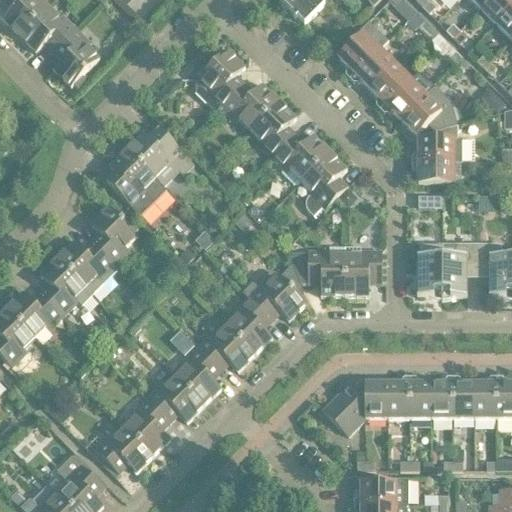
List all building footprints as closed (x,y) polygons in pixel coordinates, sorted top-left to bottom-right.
[(2,24),(19,41),(48,12),(38,3),(41,0),(8,0),(2,7),(10,16),(2,24)] [(95,0),(103,8),(111,0),(95,0)] [(115,0),(126,11),(135,2),(132,0),(115,0)] [(324,8),(325,5),(324,2),(326,0),(275,0),(304,29),(323,11),(324,8)] [(365,0),(373,12),(384,1),(383,0),(365,0)] [(397,12),(404,5),(398,0),(395,0),(390,5),(397,12)] [(420,0),(415,5),(422,12),(429,5),(423,0),(420,0)] [(466,0),(481,14),(494,0),(466,0)] [(511,0),(494,0),(481,14),(496,29),(511,13),(511,0)] [(436,12),(429,5),(422,12),(429,19),(436,12)] [(48,12),(19,41),(36,58),(44,49),(53,58),(76,34),(67,25),(62,20),(59,23),(48,12)] [(511,13),(496,29),(511,45),(511,43),(511,13)] [(446,36),(453,43),(459,36),(459,35),(465,28),(459,22),(446,36)] [(424,39),(431,32),(424,26),(418,32),(424,39)] [(431,32),(424,39),(431,46),(438,39),(431,32)] [(76,34),(53,58),(61,66),(53,75),(71,92),(73,90),(77,93),(86,85),(82,81),(99,64),(83,47),(86,44),(76,34)] [(459,36),(453,43),(459,49),(466,42),(459,36)] [(349,84),(379,54),(363,38),(338,63),(348,73),(346,75),(346,80),(349,84)] [(369,95),(395,69),(379,54),(349,84),(353,88),(358,88),(360,86),(369,95)] [(221,113),(245,90),(237,81),(245,73),(227,55),(210,72),(206,68),(197,77),(201,81),(198,83),(200,85),(195,90),(195,97),(216,119),(222,113),(221,113)] [(455,70),(462,63),(455,56),(449,62),(448,63),(455,70)] [(483,73),(490,66),(483,59),(476,66),(483,73)] [(462,63),(455,70),(462,76),(468,70),(462,63)] [(490,66),(483,73),(490,80),(497,73),(490,66)] [(395,69),(369,95),(378,104),(376,106),(376,111),(380,114),(410,84),(395,69)] [(410,84),(380,114),(384,118),(389,118),(391,116),(400,125),(425,100),(433,91),(434,90),(419,75),(410,84)] [(250,135),(279,107),(262,90),(254,98),(245,90),(221,113),(222,113),(231,123),(234,119),(250,135)] [(416,141),(428,129),(435,136),(457,131),(450,108),(433,91),(425,100),(400,125),(416,141)] [(505,110),(489,93),(480,102),(496,118),(505,110)] [(263,154),(272,164),(296,140),(287,132),(296,124),(279,107),(250,135),(266,151),(263,154)] [(457,131),(435,136),(435,144),(454,144),(457,144),(457,131)] [(193,169),(185,161),(161,137),(152,146),(144,138),(127,155),(166,195),(167,195),(163,191),(179,175),(183,179),(193,169)] [(190,145),(185,140),(179,140),(175,145),(182,152),(190,145)] [(272,164),(282,174),(282,178),(293,190),(297,190),(301,186),(330,158),(313,141),(304,149),(296,140),(272,164)] [(411,161),(411,166),(454,167),(454,166),(462,166),(462,144),(457,144),(454,144),(435,144),(418,144),(418,158),(415,158),(411,161)] [(140,221),(166,195),(127,155),(110,172),(118,180),(109,189),(140,221)] [(502,167),(511,166),(511,157),(502,157),(502,167)] [(316,224),(324,216),(348,192),(338,183),(347,175),(330,158),(301,186),(312,197),(307,202),(306,206),(305,209),(306,212),(307,215),(312,220),(316,224)] [(454,189),(454,167),(411,166),(411,172),(415,175),(418,175),(418,189),(454,189)] [(511,166),(502,167),(502,176),(511,176),(511,166)] [(233,198),(240,192),(229,181),(223,188),(233,198)] [(347,195),(339,203),(348,212),(356,203),(347,195)] [(418,213),(442,213),(442,202),(418,201),(418,213)] [(490,214),(490,201),(478,201),(478,214),(490,214)] [(99,238),(91,247),(114,270),(124,261),(121,257),(137,241),(135,238),(138,234),(129,225),(126,229),(109,212),(91,230),(99,238)] [(269,217),(264,212),(252,212),(247,217),(258,228),(269,217)] [(244,216),(234,226),(243,235),(253,225),(244,216)] [(218,226),(209,227),(209,235),(219,235),(218,226)] [(206,236),(196,246),(206,255),(216,245),(206,236)] [(57,264),(92,299),(118,274),(114,270),(91,247),(82,255),(74,247),(57,264)] [(418,301),(429,302),(442,302),(442,260),(443,248),(418,248),(418,301)] [(478,278),(478,248),(443,248),(442,260),(442,302),(466,302),(466,278),(478,278)] [(511,301),(511,260),(501,260),(501,248),(478,248),(478,278),(490,278),(490,302),(511,301)] [(196,262),(185,252),(177,262),(188,271),(196,262)] [(345,301),(345,252),(329,252),(329,256),(307,256),(307,290),(321,290),(321,301),(345,301)] [(345,252),(345,301),(369,301),(369,290),(382,290),(382,256),(360,256),(360,252),(345,252)] [(81,311),(92,299),(57,264),(40,281),(48,289),(40,297),(63,321),(73,312),(77,307),(81,311)] [(242,297),(248,303),(272,326),(281,318),(289,326),(307,308),(275,277),(269,277),(255,291),(252,287),(242,297)] [(136,295),(128,304),(143,317),(151,308),(136,295)] [(6,314),(34,343),(50,327),(54,331),(63,321),(40,297),(31,306),(23,297),(6,314)] [(242,316),(226,331),(255,360),(272,343),(264,335),(272,326),(248,303),(239,312),(242,316)] [(18,359),(34,343),(6,314),(0,320),(0,361),(11,373),(22,362),(18,359)] [(238,377),(255,360),(226,331),(210,347),(207,344),(197,353),(221,377),(230,369),(238,377)] [(213,385),(221,377),(197,353),(188,363),(191,366),(175,382),(204,411),(221,394),(213,385)] [(146,404),(170,428),(179,419),(187,428),(204,411),(175,382),(165,393),(161,389),(146,404)] [(388,425),(409,425),(409,382),(404,382),(400,386),(400,389),(388,389),(388,425)] [(431,425),(431,389),(418,389),(418,386),(415,382),(409,382),(409,425),(431,425)] [(431,425),(452,424),(452,382),(447,382),(444,385),(444,389),(431,389),(431,425)] [(474,424),(474,388),(461,388),(461,385),(458,382),(452,382),(452,424),(474,424)] [(474,424),(496,424),(496,382),(490,382),(487,385),(487,388),(474,388),(474,424)] [(496,382),(496,424),(511,424),(511,388),(505,388),(505,385),(501,382),(496,382)] [(365,425),(366,425),(366,389),(350,389),(323,416),(348,442),(365,425)] [(366,425),(388,425),(388,389),(366,389),(366,425)] [(162,436),(170,428),(146,404),(137,414),(140,417),(124,433),(153,462),(170,445),(162,436)] [(13,426),(0,438),(0,439),(9,449),(22,435),(13,426)] [(136,478),(153,462),(124,433),(114,443),(110,440),(95,456),(118,479),(127,470),(136,478)] [(58,499),(70,511),(101,511),(103,511),(95,503),(104,494),(72,461),(56,476),(68,489),(58,499)] [(511,464),(496,464),(496,467),(496,476),(511,476),(511,464)] [(366,476),(366,466),(357,466),(357,476),(366,476)] [(366,466),(366,476),(376,476),(376,466),(366,466)] [(409,476),(409,466),(400,466),(400,476),(409,476)] [(409,466),(409,476),(419,476),(419,467),(409,466)] [(453,476),(453,467),(443,467),(443,476),(453,476)] [(453,467),(453,476),(462,476),(462,467),(453,467)] [(486,467),(486,476),(496,476),(496,467),(486,467)] [(354,505),(354,511),(406,511),(408,511),(408,483),(395,483),(395,488),(360,488),(360,502),(357,502),(354,505)] [(70,511),(58,499),(57,500),(47,490),(31,505),(29,503),(20,511),(70,511)] [(488,511),(511,511),(511,495),(499,496),(499,510),(488,510),(488,511)] [(439,510),(449,510),(449,501),(439,501),(439,510)]
